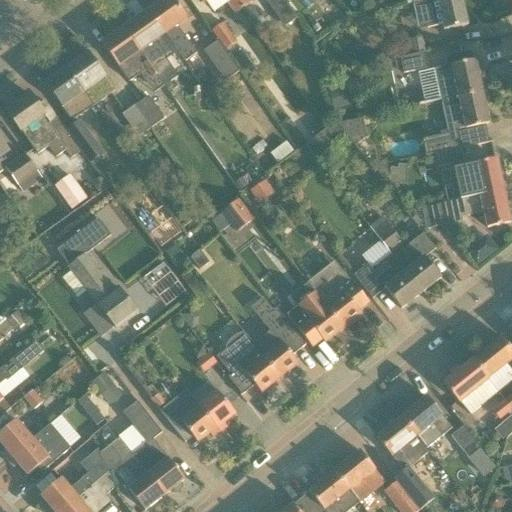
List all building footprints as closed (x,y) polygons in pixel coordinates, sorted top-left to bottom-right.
[(197,55),(177,26),(187,19),(172,0),(164,0),(149,11),(166,34),(186,62),(197,55)] [(235,0),(233,0),(227,5),(234,15),(243,9),(235,0)] [(235,0),(243,9),(251,3),(248,0),(235,0)] [(297,18),(284,0),(263,0),(284,28),(297,18)] [(423,10),(423,14),(423,16),(423,18),(424,20),(426,23),(428,25),(430,26),(432,27),(434,27),(437,27),(443,26),(444,31),(467,26),(461,0),(440,0),(430,2),(427,4),(425,6),(424,8),(423,10)] [(149,11),(123,29),(156,76),(166,70),(167,68),(159,56),(168,49),(160,38),(166,34),(149,11)] [(237,43),(223,24),(211,32),(218,43),(225,52),(237,43)] [(156,76),(123,29),(101,45),(126,79),(137,71),(146,83),(145,84),(162,108),(173,101),(162,86),(163,85),(156,76)] [(401,43),(405,59),(425,55),(421,38),(401,43)] [(225,52),(218,43),(204,52),(225,82),(239,73),(225,52)] [(93,107),(115,91),(88,54),(66,70),(93,107)] [(449,67),(435,70),(442,103),(482,95),(478,75),(483,74),(480,60),(465,63),(463,54),(447,57),(449,67)] [(425,55),(405,59),(398,60),(401,74),(414,72),(415,77),(429,74),(425,55)] [(44,85),(71,122),(93,107),(66,70),(44,85)] [(330,90),(337,111),(348,107),(342,87),(330,90)] [(482,95),(442,103),(449,135),(422,141),(426,157),(434,156),(461,150),(462,150),(458,131),(466,129),(466,130),(489,125),(482,95)] [(70,160),(81,152),(65,129),(57,119),(48,126),(42,118),(44,116),(31,97),(7,113),(37,156),(48,148),(55,158),(64,151),(70,160)] [(165,119),(148,97),(136,106),(151,128),(163,121),(165,119)] [(151,128),(136,106),(122,116),(139,138),(151,128)] [(65,129),(81,152),(92,144),(76,121),(65,129)] [(305,146),(314,157),(319,164),(337,150),(331,143),(344,134),(342,131),(335,122),(305,146)] [(0,166),(0,159),(9,153),(0,141),(0,174),(4,172),(0,166)] [(461,150),(434,156),(436,169),(464,163),(461,150)] [(18,186),(37,173),(25,154),(5,167),(18,186)] [(454,170),(461,201),(504,192),(497,161),(454,170)] [(70,176),(54,187),(71,211),(87,200),(70,176)] [(240,192),(252,183),(247,176),(234,184),(240,192)] [(99,194),(108,187),(100,177),(95,182),(94,188),(99,194)] [(265,181),(250,192),(260,206),(275,195),(265,181)] [(461,201),(439,206),(443,227),(462,223),(461,219),(484,214),(487,229),(510,224),(504,192),(461,201)] [(252,221),(238,202),(224,213),(237,232),(252,221)] [(110,232),(118,227),(107,211),(99,217),(110,232)] [(158,222),(174,243),(184,235),(168,214),(158,222)] [(422,225),(416,217),(412,220),(418,228),(422,225)] [(403,245),(382,219),(370,228),(390,254),(403,245)] [(57,252),(69,267),(89,252),(110,236),(98,220),(57,252)] [(160,226),(150,233),(164,252),(174,245),(160,226)] [(402,251),(414,266),(405,273),(404,273),(421,295),(441,279),(425,259),(435,250),(423,235),(402,251)] [(199,251),(189,258),(199,271),(208,264),(199,251)] [(85,316),(89,322),(101,338),(115,328),(117,331),(137,316),(89,252),(69,267),(98,306),(85,316)] [(368,265),(353,277),(368,296),(383,284),(386,288),(384,289),(385,290),(401,310),(421,295),(404,273),(405,273),(390,254),(377,265),(371,270),(368,265)] [(29,262),(18,270),(25,280),(36,272),(29,262)] [(369,304),(356,288),(353,284),(352,286),(339,269),(322,282),(325,285),(315,293),(343,330),(362,315),(359,312),(369,304)] [(343,330),(315,293),(287,316),(313,349),(323,341),(325,344),(343,330)] [(263,298),(252,307),(272,331),(281,342),(292,357),(306,346),(275,308),(271,308),(263,298)] [(191,308),(180,316),(192,331),(198,326),(199,318),(191,308)] [(2,318),(0,320),(0,342),(13,332),(14,333),(26,323),(17,312),(5,322),(2,318)] [(253,345),(280,379),(299,365),(292,357),(281,342),(272,331),(253,345)] [(226,350),(217,358),(229,373),(229,378),(242,396),(255,386),(261,394),(280,379),(253,345),(246,336),(241,338),(237,340),(230,346),(227,351),(226,350)] [(511,351),(501,338),(472,361),(488,380),(511,360),(511,351)] [(35,342),(20,354),(28,365),(43,352),(35,342)] [(210,354),(196,365),(202,373),(216,362),(210,354)] [(0,403),(3,401),(0,398),(0,385),(6,381),(7,382),(20,371),(11,361),(0,370),(0,403)] [(487,381),(488,380),(472,361),(461,371),(457,367),(450,373),(453,377),(443,385),(458,404),(460,403),(470,415),(497,393),(487,381)] [(104,374),(90,384),(100,397),(114,387),(104,374)] [(187,391),(160,412),(174,429),(185,444),(193,438),(198,444),(210,435),(213,439),(220,433),(198,406),(192,397),(187,391)] [(33,392),(24,400),(33,411),(42,403),(33,392)] [(216,392),(198,406),(220,433),(226,428),(223,424),(235,415),(228,407),(216,392)] [(159,396),(151,402),(158,410),(165,404),(159,396)] [(401,419),(427,450),(452,429),(427,398),(401,419)] [(133,426),(118,438),(120,440),(132,455),(165,497),(171,492),(173,494),(176,495),(182,490),(182,487),(180,484),(183,482),(184,481),(181,477),(168,460),(153,441),(162,434),(137,402),(123,413),(133,426)] [(511,412),(504,402),(492,412),(499,421),(511,412)] [(95,409),(87,415),(96,427),(104,421),(95,409)] [(62,415),(41,431),(59,454),(80,437),(62,415)] [(376,439),(404,474),(429,453),(427,450),(401,419),(376,439)] [(1,454),(7,461),(32,441),(16,421),(0,434),(0,444),(5,451),(1,454)] [(481,449),(463,428),(451,437),(469,459),(479,451),(481,449)] [(109,448),(100,455),(103,463),(108,473),(109,477),(116,474),(125,470),(136,483),(129,489),(129,490),(128,491),(129,492),(144,511),(145,511),(155,504),(165,497),(132,455),(120,440),(109,448)] [(32,441),(7,461),(14,469),(18,465),(28,477),(48,460),(32,441)] [(61,479),(41,497),(53,511),(62,511),(108,473),(103,463),(100,455),(99,454),(98,451),(98,450),(89,458),(90,458),(97,468),(88,475),(70,490),(61,479)] [(334,473),(349,492),(360,505),(385,484),(360,452),(334,473)] [(119,511),(106,496),(115,489),(109,477),(108,473),(62,511),(119,511)] [(309,493),(323,511),(324,511),(349,492),(334,473),(309,493)] [(419,511),(421,510),(408,494),(402,485),(398,481),(384,493),(398,511),(419,511)]
